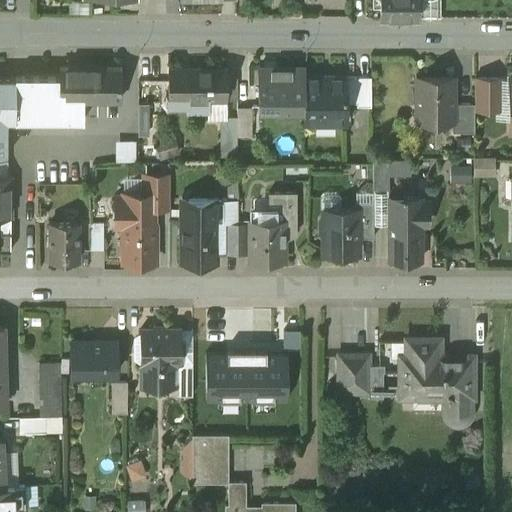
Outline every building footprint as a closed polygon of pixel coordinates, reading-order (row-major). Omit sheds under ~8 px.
[(379,0),(380,16),(418,16),(418,0),(379,0)] [(89,1),(70,1),(70,13),(89,13),(89,1)] [(119,66),(61,66),(61,76),(61,97),(83,97),(83,98),(121,98),(121,66),(119,66)] [(226,67),(168,67),(168,97),(168,105),(189,105),(189,109),(208,109),(208,100),(226,100),(226,67)] [(304,67),(258,67),(258,104),(304,104),(304,76),(304,67)] [(16,76),(0,76),(0,155),(7,155),(7,120),(15,120),(15,108),(16,76)] [(61,76),(16,76),(15,108),(15,120),(83,120),(83,98),(83,97),(61,97),(61,76)] [(345,76),(304,76),(304,104),(304,122),(315,122),(333,122),(345,122),(345,102),(345,76)] [(371,76),(345,76),(345,102),(356,102),(356,106),(371,106),(371,76)] [(454,77),(416,77),(416,106),(418,106),(421,110),(421,115),(425,119),(425,121),(452,121),(454,121),(454,103),(454,77)] [(487,77),(474,77),(474,103),(474,109),(487,109),(489,109),(495,109),(495,106),(501,106),(501,77),(489,77),(487,77)] [(148,103),(138,102),(138,134),(147,134),(148,103)] [(474,103),(454,103),(454,121),(452,121),(452,132),(474,132),(474,109),(474,103)] [(251,106),(237,106),(237,118),(237,135),(251,135),(251,106)] [(416,106),(416,121),(425,121),(425,119),(421,115),(421,110),(418,106),(416,106)] [(237,118),(221,118),(222,155),(237,155),(237,135),(237,118)] [(333,122),(315,122),(315,133),(333,132),(333,122)] [(115,138),(116,159),(136,158),(136,138),(115,138)] [(473,155),(473,174),(494,174),(494,155),(473,155)] [(410,159),(372,159),(373,192),(389,192),(389,174),(410,173),(410,159)] [(170,173),(143,173),(143,192),(153,192),(153,206),(169,206),(170,173)] [(0,175),(0,251),(11,251),(11,175),(7,175),(0,175)] [(276,219),(250,219),(250,223),(250,252),(250,260),(284,260),(284,231),(296,231),(296,191),(268,191),(268,210),(276,210),(276,219)] [(143,192),(123,192),(123,195),(115,195),(111,199),(110,203),(112,208),(115,211),(115,224),(123,224),(123,222),(152,222),(153,206),(153,192),(143,192)] [(402,197),(402,202),(390,202),(390,197),(388,197),(388,223),(390,223),(389,260),(420,260),(420,224),(427,223),(427,200),(420,200),(420,197),(402,197)] [(221,199),(182,199),(182,260),(215,261),(215,220),(209,220),(209,211),(221,211),(221,199)] [(237,199),(221,199),(221,211),(224,212),(224,253),(238,252),(238,223),(237,199)] [(373,201),(356,201),(356,209),(357,209),(357,237),(374,237),(373,201)] [(356,209),(323,209),(323,217),(320,219),(320,231),(323,234),(323,253),(357,253),(357,237),(357,209),(356,209)] [(78,222),(50,222),(50,260),(78,260),(78,222)] [(102,222),(91,222),(91,249),(102,249),(102,222)] [(152,222),(123,222),(123,224),(123,260),(155,260),(154,222),(152,222)] [(250,252),(250,223),(238,223),(238,252),(250,252)] [(180,328),(140,328),(141,384),(177,384),(177,362),(180,362),(180,328)] [(299,330),(283,330),(283,347),(299,347),(299,330)] [(472,355),(439,355),(439,338),(407,338),(407,355),(400,355),(400,389),(412,389),(412,395),(444,395),(444,411),(446,415),(448,419),(452,421),(457,422),(461,422),(465,419),(468,415),(470,411),(469,395),(472,395),(472,355)] [(115,341),(72,341),(72,340),(71,340),(70,376),(72,376),(72,372),(116,372),(116,340),(115,340),(115,341)] [(205,353),(205,399),(287,399),(287,353),(266,353),(266,349),(226,349),(226,353),(205,353)] [(366,355),(339,355),(339,390),(365,389),(365,395),(382,395),(382,365),(366,365),(366,355)] [(59,361),(38,361),(39,415),(45,416),(60,415),(59,361)] [(180,362),(177,362),(177,384),(177,394),(192,394),(192,362),(180,362)] [(126,380),(111,380),(111,412),(126,412),(126,380)] [(45,416),(39,415),(19,416),(19,432),(45,431),(45,416)] [(228,434),(192,434),(192,481),(228,481),(228,480),(221,480),(221,446),(228,446),(228,434)] [(140,458),(126,462),(131,478),(145,474),(140,458)] [(294,511),(295,501),(261,501),(261,507),(245,507),(245,480),(228,480),(228,481),(228,503),(225,503),(224,511),(294,511)] [(4,485),(0,485),(0,511),(25,511),(24,484),(4,485)]
